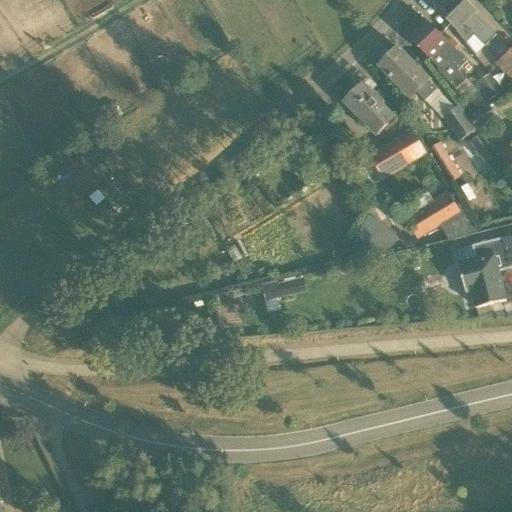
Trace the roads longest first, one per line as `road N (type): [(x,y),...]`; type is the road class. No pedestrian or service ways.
road 1 (residential): [(0,388),(104,431),(207,452),(317,444),(511,396)]
road 2 (residential): [(75,255),(329,61),(383,0)]
